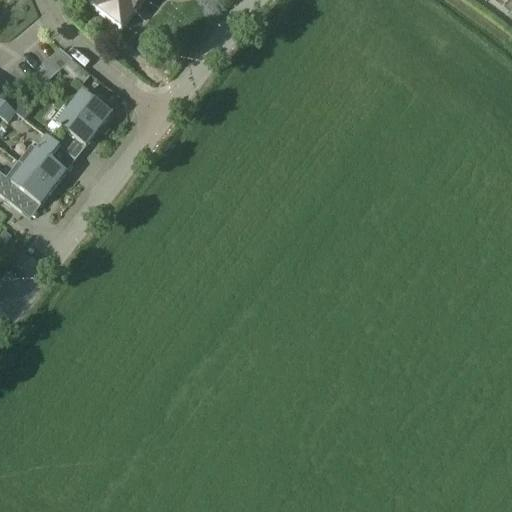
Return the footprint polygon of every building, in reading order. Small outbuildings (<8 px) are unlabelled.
[(81,0),(91,7),(90,9),(121,33),(147,0),(81,0)] [(59,52),(41,68),(43,71),(33,80),(42,90),(59,75),(71,65),(59,52)] [(83,95),(69,112),(98,134),(112,117),(109,115),(113,111),(101,102),(97,106),(83,95)] [(24,123),(25,121),(32,113),(13,98),(5,108),(15,116),(24,123)] [(0,119),(7,126),(15,116),(0,104),(0,119)] [(64,109),(47,129),(56,136),(59,131),(69,138),(61,148),(78,160),(85,151),(98,134),(69,112),(64,109)] [(31,149),(18,165),(53,193),(66,176),(66,175),(78,160),(61,148),(59,151),(46,140),(36,153),(31,149)] [(40,209),(53,193),(18,165),(6,181),(0,176),(0,199),(12,209),(23,217),(29,209),(33,204),(39,209),(40,210),(40,209)]
